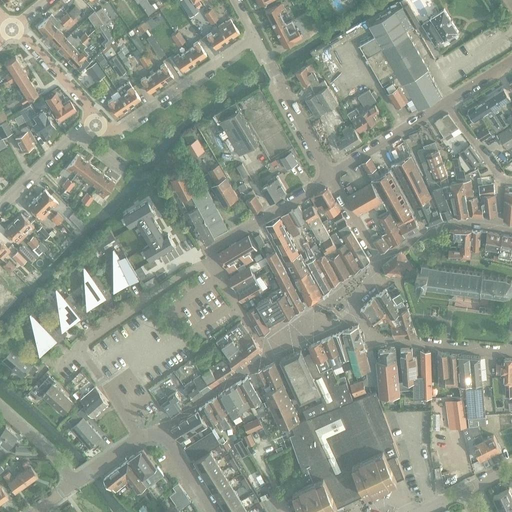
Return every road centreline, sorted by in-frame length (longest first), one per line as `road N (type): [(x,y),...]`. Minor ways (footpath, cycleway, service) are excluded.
road 1 (residential): [(331,174),(378,260),(374,280),(351,305),(375,336),(511,351)]
road 2 (unclassified): [(141,437),(78,344),(212,259)]
road 3 (residential): [(93,117),(107,131),(119,129),(257,41)]
road 4 (residential): [(212,259),(210,247),(331,174)]
road 5 (residential): [(331,174),(257,41)]
road 6 (residential): [(331,174),(446,104)]
road 7 (unknown): [(446,104),(433,75),(511,27)]
